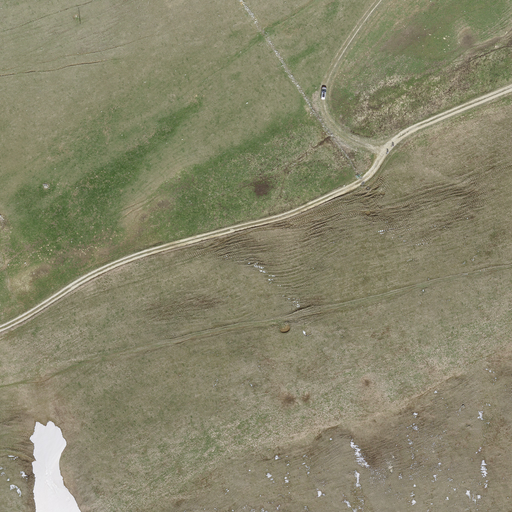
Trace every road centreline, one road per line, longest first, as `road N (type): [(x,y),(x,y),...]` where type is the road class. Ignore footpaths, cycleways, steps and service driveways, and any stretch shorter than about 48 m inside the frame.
road 1 (track): [(0,332),(120,265),(308,211),(370,178),(416,129),(511,91)]
road 2 (track): [(391,149),(337,132),(324,108),(330,76),(383,0)]
